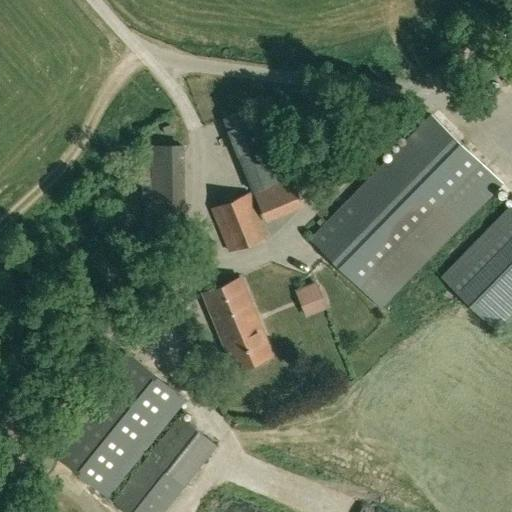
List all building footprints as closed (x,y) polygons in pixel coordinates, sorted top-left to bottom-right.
[(355,282),(476,157),(433,115),(312,239),(355,282)] [(185,143),(142,144),(143,201),(150,201),(150,236),(186,236),(185,143)] [(267,146),(238,158),(253,192),(282,181),(267,146)] [(502,183),(476,158),(355,283),(382,309),(502,183)] [(274,222),(313,206),(307,192),(268,208),(274,222)] [(229,250),(267,235),(249,193),(212,208),(229,250)] [(511,202),(440,277),(499,334),(511,320),(511,202)] [(235,370),(272,355),(240,277),(203,292),(235,370)] [(315,281),(296,290),(308,317),(327,308),(315,281)] [(91,483),(106,493),(184,397),(143,365),(130,381),(114,368),(74,418),(90,431),(65,462),(91,483)] [(180,416),(114,501),(127,511),(163,511),(216,444),(180,416)]
